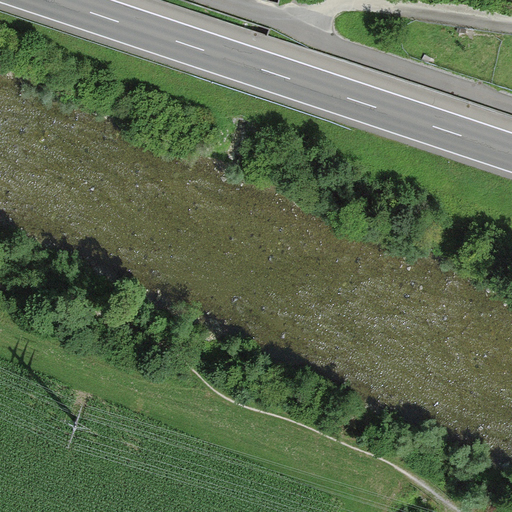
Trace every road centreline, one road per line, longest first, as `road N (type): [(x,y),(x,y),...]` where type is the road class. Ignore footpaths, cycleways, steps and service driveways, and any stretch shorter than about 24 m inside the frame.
road 1 (trunk): [(511,152),(51,0)]
road 2 (unclassified): [(511,104),(210,0)]
